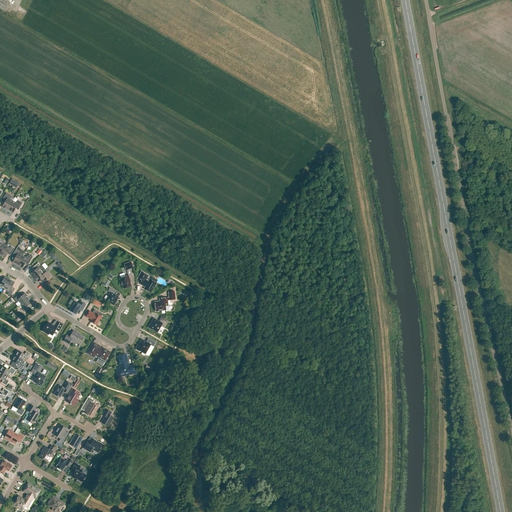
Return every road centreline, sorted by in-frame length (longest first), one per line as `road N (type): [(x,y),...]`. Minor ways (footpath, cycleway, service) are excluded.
road 1 (trunk): [(501,511),(405,0)]
road 2 (unclassified): [(511,431),(426,0)]
